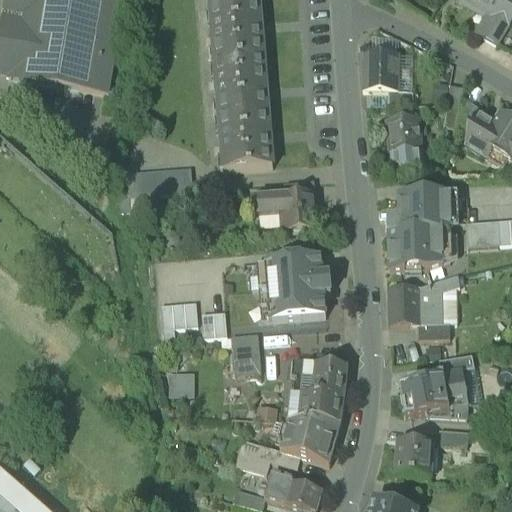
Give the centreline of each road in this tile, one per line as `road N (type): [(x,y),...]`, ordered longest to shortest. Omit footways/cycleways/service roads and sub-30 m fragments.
road 1 (residential): [(341,511),(369,371),(340,15)]
road 2 (residential): [(511,92),(378,21),(340,15)]
